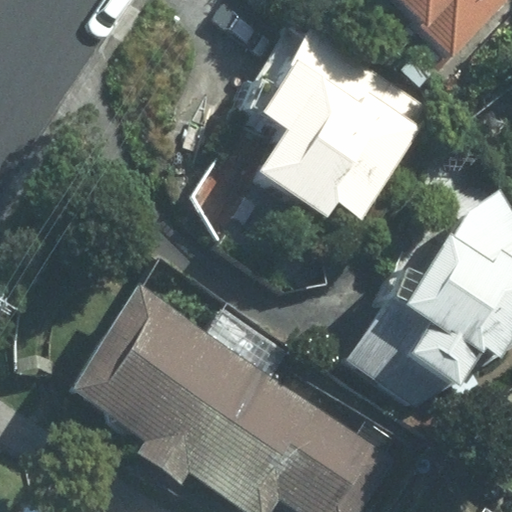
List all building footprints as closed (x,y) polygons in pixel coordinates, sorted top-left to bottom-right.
[(383,0),(435,50),(481,0),(383,0)] [(336,207),(411,94),(288,18),(271,44),(262,38),(225,92),(253,110),(253,112),(226,154),(298,203),(308,187),(336,207)] [(511,226),(484,181),(447,203),(430,226),(418,217),(394,261),(381,255),(327,350),(400,400),(434,377),(443,389),(464,375),(456,364),(511,328),(511,226)] [(193,324),(170,309),(115,272),(46,376),(53,380),(123,429),(115,442),(163,474),(170,465),(233,507),(241,511),(252,511),(264,494),(292,511),(344,511),(353,497),(381,450),(258,366),(271,347),(207,303),(193,324)] [(492,511),(469,495),(456,511),(492,511)] [(40,511),(16,497),(6,511),(40,511)]
